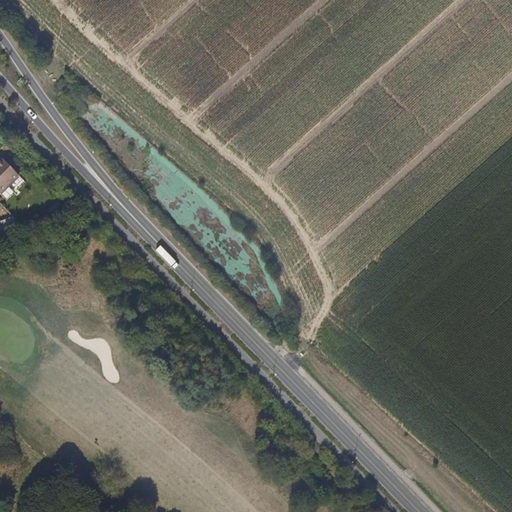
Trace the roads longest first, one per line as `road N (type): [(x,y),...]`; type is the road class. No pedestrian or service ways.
road 1 (secondary): [(133,216),(418,511)]
road 2 (secondary): [(133,216),(0,36)]
road 3 (secondary): [(0,79),(133,216)]
